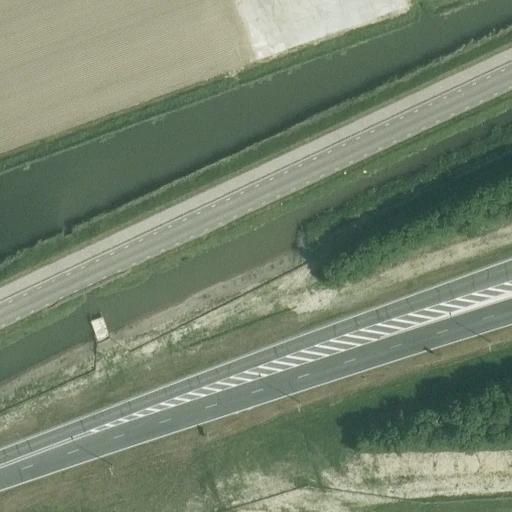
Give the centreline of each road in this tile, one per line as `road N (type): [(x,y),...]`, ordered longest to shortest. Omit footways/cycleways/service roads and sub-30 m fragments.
road 1 (secondary): [(0,318),(511,78)]
road 2 (trunk): [(511,270),(211,377),(0,466)]
road 3 (trunk): [(0,468),(511,312)]
